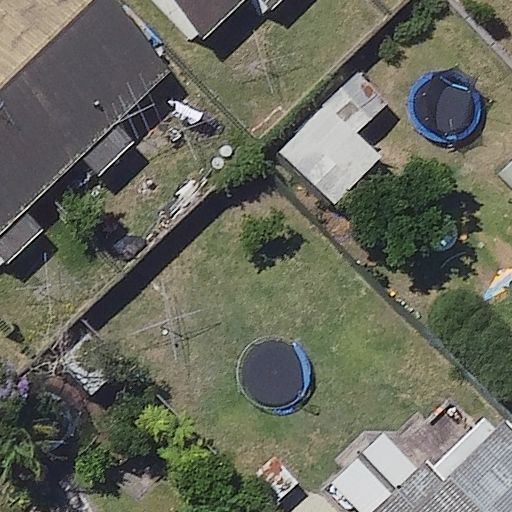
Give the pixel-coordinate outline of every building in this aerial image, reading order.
[(0,0),(0,232),(146,91),(58,0),(0,0)] [(143,0),(192,49),(241,0),(143,0)] [(374,167),(313,113),(268,164),(330,218),(374,167)] [(511,163),(500,175),(511,188),(511,163)] [(511,511),(511,465),(477,427),(381,511),(511,511)]
